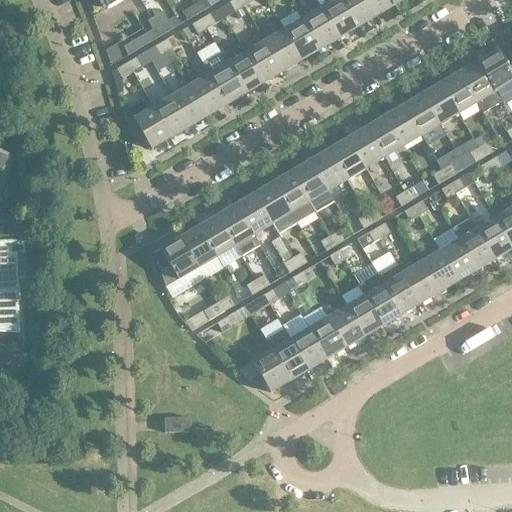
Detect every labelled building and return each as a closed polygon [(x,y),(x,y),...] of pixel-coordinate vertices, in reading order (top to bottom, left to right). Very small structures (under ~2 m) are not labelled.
[(95,0),(103,10),(105,8),(106,9),(121,0),(95,0)] [(205,0),(202,0),(193,6),(198,14),(210,7),(205,0)] [(243,7),(238,0),(233,0),(229,3),(234,13),(240,9),(243,7)] [(356,29),(339,0),(334,0),(319,9),(338,40),(356,29)] [(375,18),(364,0),(339,0),(356,29),(375,18)] [(394,7),(389,0),(364,0),(375,18),(394,7)] [(198,14),(193,6),(181,13),(186,21),(198,14)] [(240,9),(234,13),(238,19),(244,16),(240,9)] [(338,40),(319,9),(301,20),(319,51),(338,40)] [(215,24),(209,15),(200,20),(206,30),(215,24)] [(206,30),(200,20),(191,25),(197,35),(206,30)] [(319,51),(301,20),(282,31),(301,62),(319,51)] [(167,21),(156,28),(161,36),(172,29),(167,21)] [(161,36),(156,28),(145,34),(150,43),(161,36)] [(301,62),(282,31),(263,42),(282,73),(301,62)] [(150,43),(145,34),(134,41),(139,49),(150,43)] [(178,46),(172,37),(163,42),(169,52),(178,46)] [(139,49),(134,41),(123,47),(127,56),(139,49)] [(169,52),(163,42),(154,47),(160,57),(169,52)] [(282,73),(263,42),(245,53),(263,84),(282,73)] [(114,45),(103,51),(108,65),(119,58),(114,45)] [(511,77),(496,50),(476,62),(495,93),(511,82),(511,77)] [(263,84),(245,53),(226,64),(244,95),(263,84)] [(201,65),(207,75),(226,106),(244,95),(226,64),(220,54),(201,65)] [(142,68),(136,58),(127,63),(133,73),(142,68)] [(501,103),(495,93),(476,62),(458,73),(476,104),(482,114),(501,103)] [(133,73),(127,63),(116,70),(121,80),(133,73)] [(476,104),(458,73),(439,84),(457,115),(476,104)] [(226,106),(207,75),(189,86),(207,117),(226,106)] [(457,115),(439,84),(421,95),(439,126),(457,115)] [(207,117),(189,86),(170,97),(189,128),(207,117)] [(439,126),(421,95),(402,106),(420,137),(439,126)] [(189,128),(170,97),(152,108),(170,139),(189,128)] [(420,137),(402,106),(383,117),(402,148),(420,137)] [(170,139),(152,108),(134,119),(134,118),(132,119),(132,120),(127,123),(131,139),(141,134),(151,151),(170,139)] [(402,148),(383,117),(365,128),(383,159),(402,148)] [(383,159),(365,128),(346,139),(364,170),(383,159)] [(364,170),(346,139),(327,150),(346,181),(364,170)] [(487,143),(478,148),(483,158),(492,153),(487,143)] [(483,158),(478,148),(469,154),(474,163),(483,158)] [(346,181),(327,150),(309,161),(327,192),(346,181)] [(11,157),(0,152),(0,181),(1,182),(11,157)] [(501,167),(496,158),(487,163),(492,173),(501,167)] [(333,202),(327,192),(309,161),(290,172),(314,213),(333,202)] [(492,173),(487,163),(478,168),(483,178),(492,173)] [(449,165),(440,170),(446,180),(455,175),(449,165)] [(446,180),(440,170),(432,176),(437,186),(446,180)] [(314,213),(290,172),(271,183),(296,224),(314,213)] [(464,189),(458,180),(449,185),(455,195),(464,189)] [(296,224),(271,183),(253,194),(271,225),(277,235),(296,224)] [(455,195),(449,185),(440,190),(446,200),(455,195)] [(412,187),(403,193),(409,202),(418,197),(412,187)] [(409,202),(403,193),(394,198),(400,208),(409,202)] [(271,225),(253,194),(234,205),(252,236),(271,225)] [(427,211),(421,202),(412,207),(418,217),(427,211)] [(434,202),(429,205),(433,211),(438,208),(434,202)] [(259,246),(252,236),(234,205),(216,216),(234,247),(240,257),(259,246)] [(418,217),(412,207),(403,212),(409,222),(418,217)] [(511,208),(494,219),(511,249),(511,208)] [(375,209),(366,215),(372,224),(381,219),(375,209)] [(372,224),(366,215),(357,220),(363,230),(372,224)] [(234,247),(216,216),(197,227),(215,258),(234,247)] [(25,218),(1,220),(2,234),(26,232),(25,218)] [(511,250),(511,249),(494,219),(476,230),(494,261),(511,250)] [(451,231),(457,241),(475,272),(494,261),(476,230),(470,220),(451,231)] [(390,234),(384,224),(375,229),(381,239),(390,234)] [(215,258),(197,227),(178,238),(197,269),(215,258)] [(381,239),(375,229),(366,235),(372,244),(381,239)] [(337,232),(328,237),(334,247),(343,241),(337,232)] [(318,242),(324,253),(334,247),(328,237),(328,236),(318,242)] [(203,280),(197,269),(178,238),(159,250),(169,267),(159,273),(165,288),(171,299),(203,280)] [(0,328),(19,327),(17,255),(24,254),(24,240),(0,241),(0,328)] [(475,272),(457,241),(438,252),(457,283),(475,272)] [(352,256),(346,246),(337,252),(343,261),(352,256)] [(291,258),(291,259),(297,269),(307,263),(301,252),(291,258)] [(343,261),(337,252),(329,257),(334,267),(343,261)] [(457,283),(438,252),(420,263),(438,294),(457,283)] [(297,269),(291,259),(282,264),(288,274),(297,269)] [(438,294),(420,263),(401,274),(419,305),(438,294)] [(395,264),(376,275),(401,316),(419,305),(401,274),(395,264)] [(315,278),(309,268),(300,274),(306,283),(315,278)] [(306,283),(300,274),(291,279),(297,289),(306,283)] [(401,316),(376,275),(358,286),(364,296),(382,327),(401,316)] [(263,276),(254,281),(260,291),(269,285),(263,276)] [(260,291),(254,281),(245,286),(251,296),(260,291)] [(278,300),(272,290),(263,296),(269,306),(278,300)] [(269,306),(263,296),(254,301),(260,311),(269,306)] [(382,327),(364,296),(345,308),(363,338),(382,327)] [(227,297),(217,303),(223,313),(233,307),(227,297)] [(223,313),(217,303),(207,309),(213,319),(223,313)] [(363,338),(345,308),(326,319),(345,349),(363,338)] [(233,327),(228,317),(216,324),(222,334),(233,327)] [(345,349),(326,319),(308,330),(326,360),(345,349)] [(326,360),(308,330),(289,341),(308,371),(326,360)] [(308,371),(289,341),(271,352),(289,382),(308,371)] [(289,382),(271,352),(253,362),(251,363),(236,372),(249,383),(260,377),(270,394),(289,382)] [(164,419),(164,421),(164,434),(189,433),(189,419),(164,419)]
